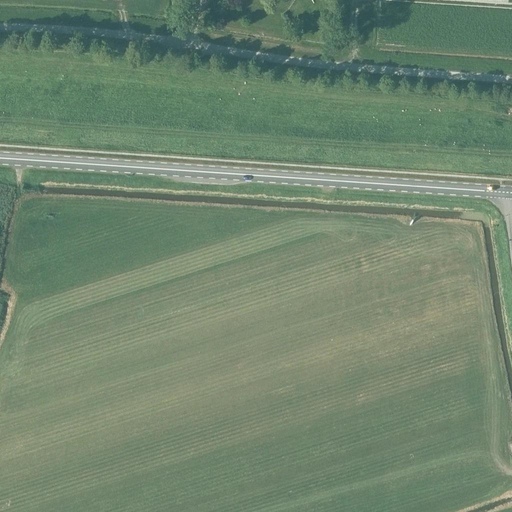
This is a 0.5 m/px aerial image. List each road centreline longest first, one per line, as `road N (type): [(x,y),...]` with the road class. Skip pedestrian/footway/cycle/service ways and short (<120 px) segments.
road 1 (unclassified): [(511,81),(0,29)]
road 2 (primary): [(502,192),(0,157)]
road 3 (track): [(12,288),(7,271),(20,159)]
